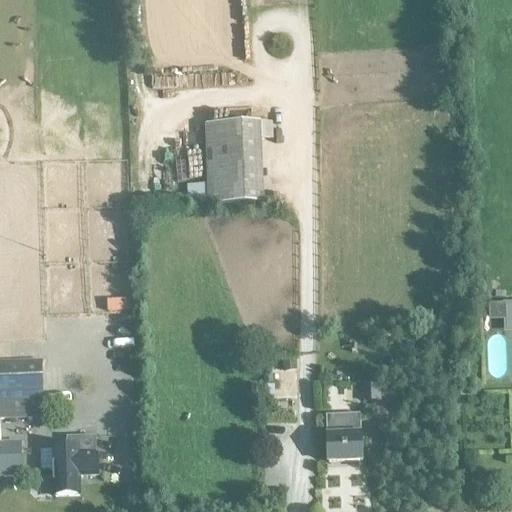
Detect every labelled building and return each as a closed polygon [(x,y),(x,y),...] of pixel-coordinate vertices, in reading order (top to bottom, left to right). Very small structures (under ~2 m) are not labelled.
[(205,128),(208,208),(265,205),(262,126),(205,128)] [(511,301),(503,302),(503,303),(489,303),(490,319),(504,319),(505,332),(511,331),(511,301)] [(296,372),(295,361),(282,362),(283,374),(296,372)] [(273,385),(271,362),(263,362),(264,385),(273,385)] [(0,421),(44,419),(41,363),(0,364),(0,421)] [(362,463),(361,437),(360,416),(326,417),(328,465),(362,463)] [(68,449),(54,449),(55,498),(80,498),(79,478),(99,477),(99,457),(96,457),(96,439),(67,440),(68,449)] [(0,446),(0,445),(0,479),(22,479),(21,445),(0,446)]
